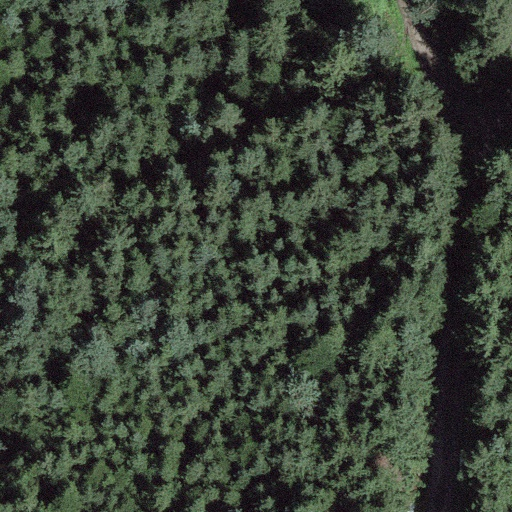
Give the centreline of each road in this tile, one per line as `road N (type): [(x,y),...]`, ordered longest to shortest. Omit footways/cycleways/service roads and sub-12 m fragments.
road 1 (track): [(511,157),(478,288),(471,388),(446,511)]
road 2 (track): [(434,0),(467,163),(478,288)]
